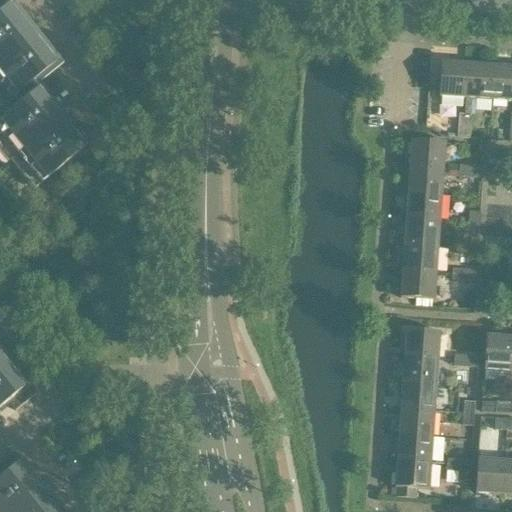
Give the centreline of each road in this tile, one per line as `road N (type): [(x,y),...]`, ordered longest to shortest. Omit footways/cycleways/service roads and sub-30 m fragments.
road 1 (tertiary): [(209,326),(206,96)]
road 2 (residential): [(0,446),(88,373),(198,374)]
road 3 (tertiary): [(256,511),(229,373)]
road 4 (tertiary): [(198,374),(217,511)]
road 5 (residential): [(392,134),(399,0)]
